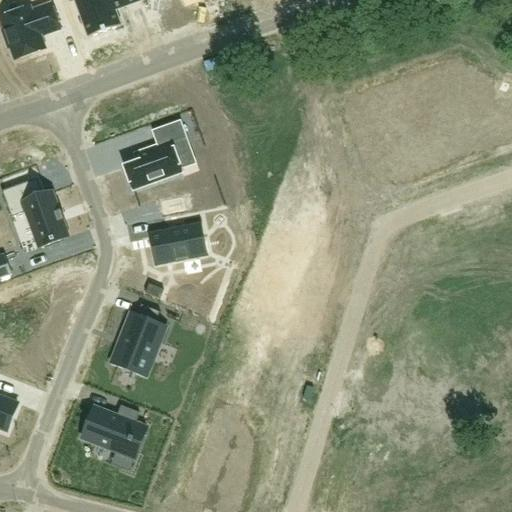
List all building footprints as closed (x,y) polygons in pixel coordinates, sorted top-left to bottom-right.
[(78,0),(92,37),(125,26),(119,10),(147,0),(78,0)] [(30,9),(1,19),(6,32),(4,32),(10,49),(12,48),(16,61),(45,50),(39,35),(45,32),(46,35),(60,30),(51,5),(31,13),(30,9)] [(172,144),(187,139),(181,122),(153,132),(158,147),(138,155),(141,162),(125,168),(133,191),(182,173),(181,171),(172,144)] [(68,239),(62,223),(65,221),(65,220),(61,221),(59,214),(62,213),(62,211),(58,213),(52,193),(37,199),(31,182),(2,192),(12,218),(27,213),(40,248),(68,239)] [(202,224),(149,234),(155,267),(209,257),(208,255),(204,256),(203,256),(201,241),(204,240),(201,225),(202,225),(202,224)] [(429,246),(397,287),(422,307),(446,277),(457,285),(479,257),(467,248),(453,265),(429,246)] [(0,279),(11,276),(4,256),(0,257),(0,279)] [(149,285),(146,294),(161,300),(164,291),(149,285)] [(0,336),(0,349),(10,354),(14,344),(35,352),(50,313),(24,302),(10,340),(0,336)] [(120,347),(113,364),(147,378),(166,328),(156,324),(161,313),(142,305),(137,317),(132,315),(120,347)] [(392,344),(381,374),(441,396),(452,366),(392,344)] [(511,362),(496,357),(488,379),(501,384),(511,373),(511,362)] [(303,400),(310,402),(314,389),(307,387),(303,400)] [(0,429),(7,432),(18,404),(0,397),(0,429)] [(95,409),(84,440),(91,443),(117,453),(117,452),(117,453),(128,457),(140,427),(136,425),(140,414),(122,407),(117,418),(95,409)] [(390,433),(385,453),(418,463),(424,443),(390,433)] [(332,506),(329,511),(367,511),(373,493),(367,491),(372,475),(378,477),(383,460),(361,453),(355,470),(356,471),(354,476),(348,474),(342,473),(339,482),(338,485),(335,484),(335,485),(336,485),(334,492),(333,491),(332,492),(335,493),(334,497),(331,496),(331,497),(332,498),(330,505),(329,504),(328,505),(332,506)] [(511,511),(511,479),(493,486),(501,511),(511,511)]
